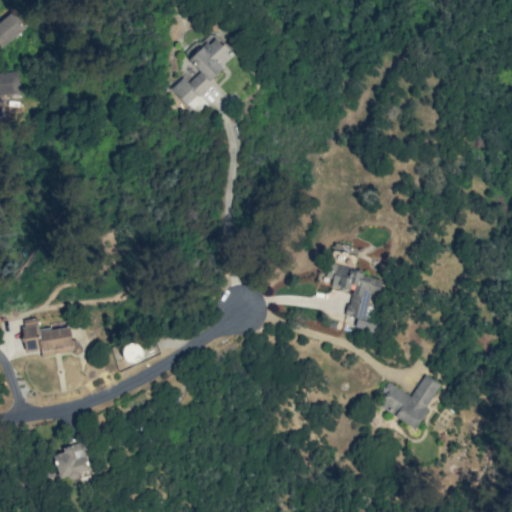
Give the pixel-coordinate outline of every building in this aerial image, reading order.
[(0,21),(0,47),(24,29),(12,12),(0,21)] [(187,59),(199,71),(188,83),(181,76),(169,89),(197,115),(209,103),(199,93),(235,55),(211,33),(187,59)] [(345,315),(356,318),(354,327),(372,331),(374,324),(364,321),(370,293),(378,295),(382,278),(329,264),(326,277),(332,279),(330,286),(351,291),(345,315)] [(69,327),(39,331),(36,317),(20,320),(25,351),(39,349),(41,357),(82,351),(81,343),(72,345),(69,327)] [(122,347),(123,362),(140,360),(138,345),(122,347)] [(387,382),(375,405),(415,428),(440,384),(423,374),(411,396),(387,382)] [(59,479),(67,476),(68,480),(79,477),(78,472),(90,469),(83,441),(61,447),(62,452),(52,455),(59,479)]
